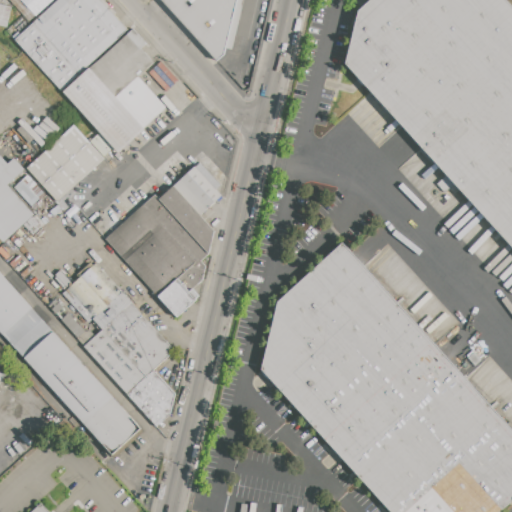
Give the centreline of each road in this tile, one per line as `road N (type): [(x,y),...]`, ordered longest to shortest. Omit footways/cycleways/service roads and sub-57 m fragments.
road 1 (residential): [(172,496),(259,137)]
road 2 (residential): [(134,0),(259,137)]
road 3 (residential): [(259,137),(291,0)]
